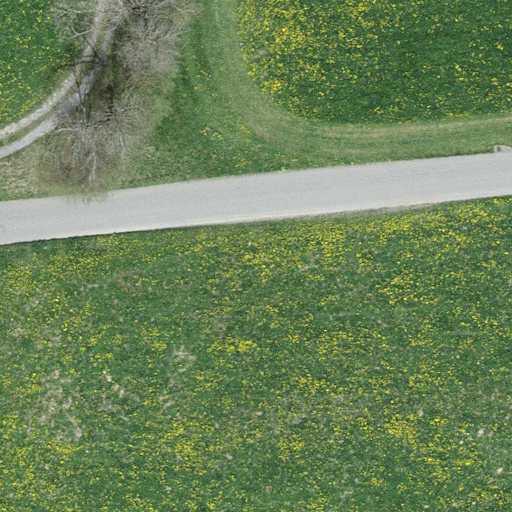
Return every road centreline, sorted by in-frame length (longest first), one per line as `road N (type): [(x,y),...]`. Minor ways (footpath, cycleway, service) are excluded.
road 1 (unclassified): [(511,169),(0,222)]
road 2 (track): [(0,146),(40,127),(93,72),(115,0)]
